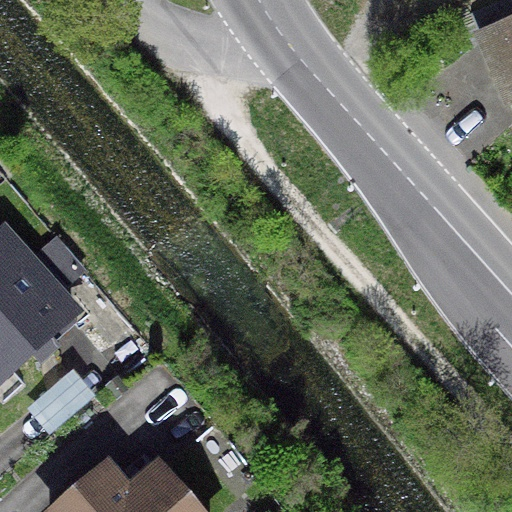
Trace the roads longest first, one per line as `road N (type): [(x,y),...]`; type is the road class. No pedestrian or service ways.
road 1 (track): [(511,446),(247,146),(211,83),(212,46)]
road 2 (unclassified): [(280,36),(511,304)]
